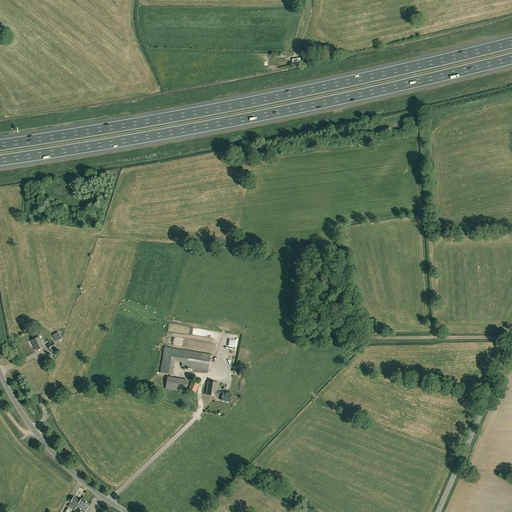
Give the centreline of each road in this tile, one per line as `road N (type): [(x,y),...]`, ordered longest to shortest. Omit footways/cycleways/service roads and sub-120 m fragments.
road 1 (motorway): [(0,160),(288,110),(511,58)]
road 2 (motorway): [(511,42),(271,97),(0,144)]
road 3 (unclassified): [(126,511),(56,457),(0,371)]
road 4 (unclassified): [(438,511),(511,341)]
